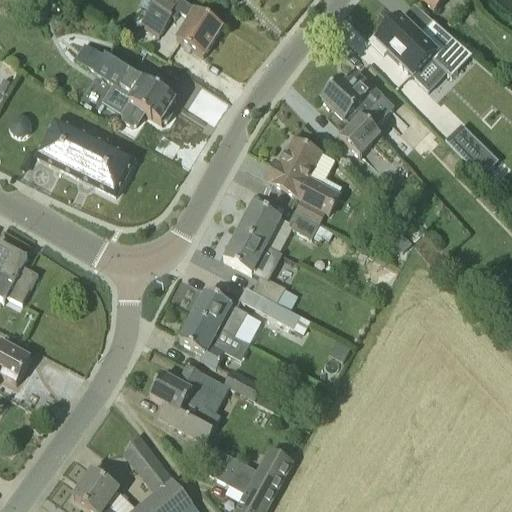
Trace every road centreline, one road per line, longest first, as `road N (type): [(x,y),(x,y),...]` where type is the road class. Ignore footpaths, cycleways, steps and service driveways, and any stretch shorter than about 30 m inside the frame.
road 1 (tertiary): [(138,267),(181,237),(275,72),(336,0)]
road 2 (residential): [(101,390),(211,511)]
road 3 (tertiary): [(138,267),(100,257),(0,202)]
road 4 (unclassified): [(12,511),(101,390)]
road 5 (unclassified): [(101,390),(129,330),(138,267)]
